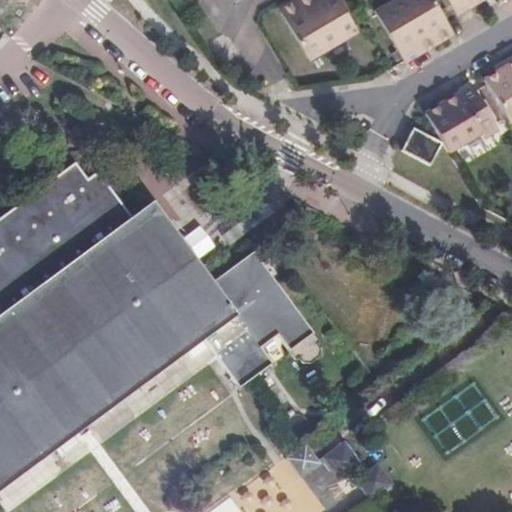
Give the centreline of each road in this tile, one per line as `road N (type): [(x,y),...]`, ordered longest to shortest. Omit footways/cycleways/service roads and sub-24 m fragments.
road 1 (unclassified): [(357,188),(192,95),(82,0)]
road 2 (residential): [(399,91),(316,113),(272,86),(224,7),(237,0)]
road 3 (unclassified): [(511,270),(357,188)]
road 4 (residential): [(511,25),(399,91)]
